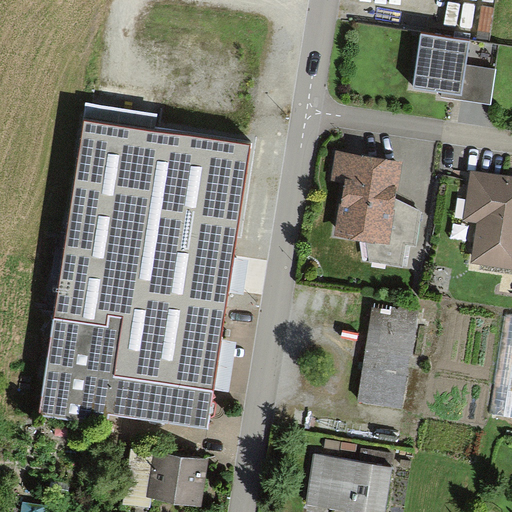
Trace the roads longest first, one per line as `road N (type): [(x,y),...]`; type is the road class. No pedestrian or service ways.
road 1 (residential): [(307,110),(243,511)]
road 2 (residential): [(511,142),(307,110)]
